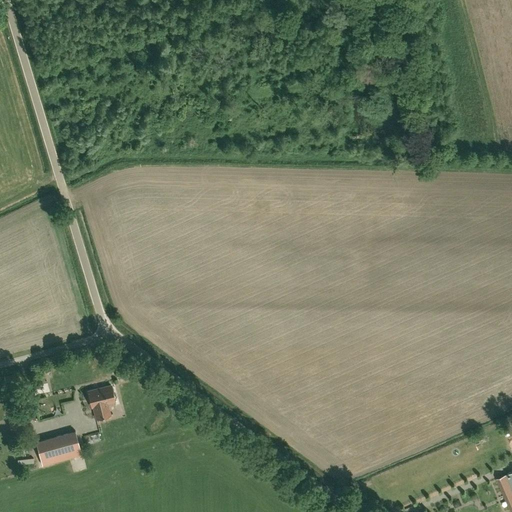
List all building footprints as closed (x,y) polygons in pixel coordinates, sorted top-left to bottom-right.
[(120,380),(131,376),(130,372),(118,375),(120,380)] [(17,375),(4,377),(5,386),(18,384),(17,375)] [(106,399),(108,404),(115,402),(111,385),(87,390),(89,398),(91,398),(101,395),(102,400),(106,399)] [(108,404),(106,399),(102,400),(101,395),(91,398),(96,418),(110,415),(108,404)] [(16,414),(15,422),(26,424),(27,415),(16,414)] [(75,431),(36,441),(42,464),(81,454),(75,431)]
